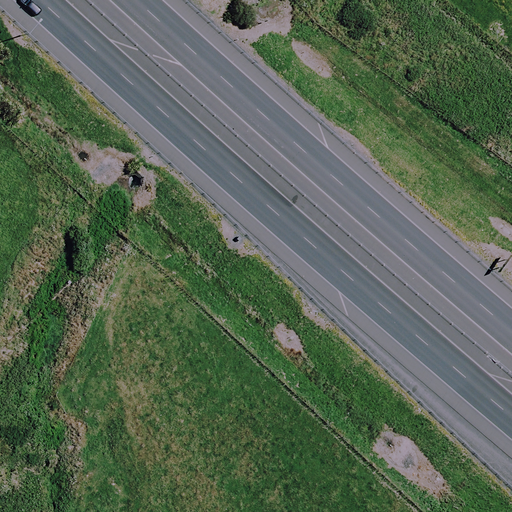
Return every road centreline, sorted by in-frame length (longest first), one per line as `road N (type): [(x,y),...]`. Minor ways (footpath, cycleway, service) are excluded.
road 1 (motorway): [(511,424),(38,0)]
road 2 (motorway): [(133,0),(511,339)]
